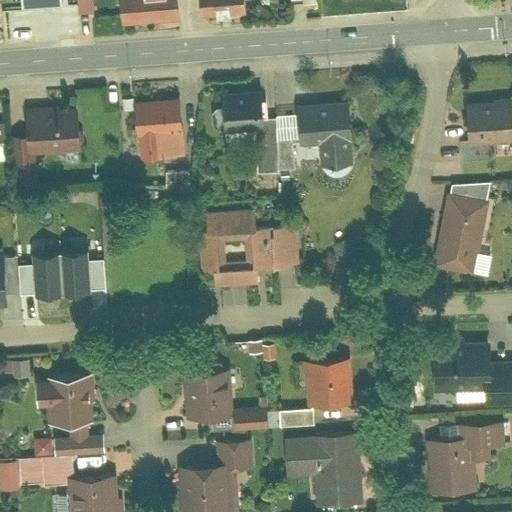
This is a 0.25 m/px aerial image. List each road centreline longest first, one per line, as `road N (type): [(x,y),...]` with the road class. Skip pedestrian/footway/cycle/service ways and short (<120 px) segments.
road 1 (secondary): [(447,31),(0,64)]
road 2 (residential): [(447,31),(396,308)]
road 3 (residential): [(144,328),(396,308)]
road 4 (residential): [(396,308),(406,511)]
road 5 (residential): [(144,328),(152,511)]
